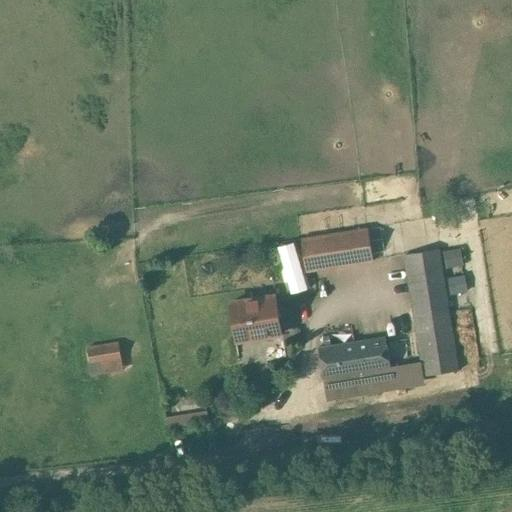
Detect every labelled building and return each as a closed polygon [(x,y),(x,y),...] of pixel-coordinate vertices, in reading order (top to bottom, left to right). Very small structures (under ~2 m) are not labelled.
[(361,265),(358,232),(288,238),(291,271),(361,265)] [(450,248),(393,257),(412,381),(470,373),(450,248)] [(276,296),(230,303),(235,341),(281,334),(276,296)] [(85,344),(89,372),(122,367),(118,339),(85,344)] [(377,375),(374,344),(302,351),(305,382),(377,375)] [(196,392),(152,394),(154,439),(198,437),(196,392)]
